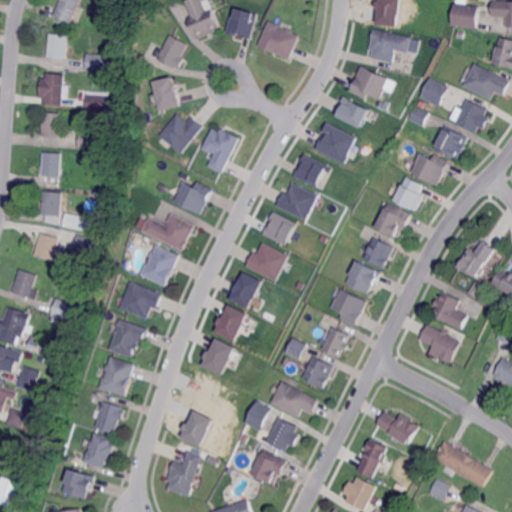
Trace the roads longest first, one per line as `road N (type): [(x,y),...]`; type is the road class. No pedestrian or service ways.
road 1 (residential): [(343,0),(325,73),(289,121),(196,298),(142,456),(141,511)]
road 2 (residential): [(511,149),(435,238),(298,511)]
road 3 (residential): [(20,0),(0,212)]
road 4 (residential): [(374,369),(511,441)]
road 5 (residential): [(289,121),(244,92),(229,69),(215,75),(223,94),(244,92)]
